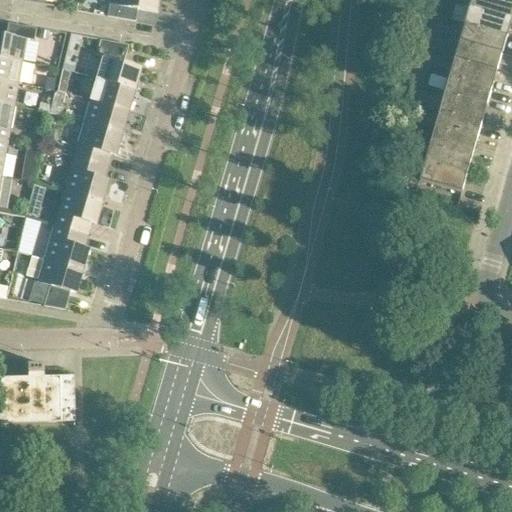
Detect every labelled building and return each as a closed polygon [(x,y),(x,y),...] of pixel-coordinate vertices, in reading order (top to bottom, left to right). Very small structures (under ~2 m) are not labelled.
[(155,12),(157,0),(118,0),(117,7),(110,6),(107,18),(135,23),(138,11),(158,14),(158,13),(155,12)] [(471,0),(470,8),(511,19),(511,0),(471,0)] [(465,25),(507,37),(511,19),(470,8),(465,25)] [(35,41),(37,29),(8,24),(6,36),(0,35),(0,58),(23,63),(27,40),(35,41)] [(465,25),(460,42),(502,55),(507,37),(465,25)] [(124,63),(129,46),(100,41),(97,56),(104,57),(97,81),(134,91),(136,92),(137,91),(135,90),(141,69),(124,63)] [(460,42),(455,60),(497,72),(502,55),(460,42)] [(424,51),(419,68),(428,71),(433,54),(424,51)] [(0,82),(19,85),(23,63),(0,58),(0,82)] [(455,60),(450,77),(492,89),(497,72),(455,60)] [(65,64),(63,71),(72,73),(75,74),(77,68),(65,64)] [(72,73),(63,71),(63,70),(58,93),(66,95),(72,73)] [(450,77),(445,95),(487,107),(492,89),(450,77)] [(46,90),(53,92),(56,81),(48,80),(46,90)] [(97,81),(91,102),(128,113),(134,91),(97,81)] [(0,105),(15,108),(19,85),(0,82),(0,105)] [(414,86),(411,97),(417,99),(420,88),(414,86)] [(54,96),(52,107),(50,115),(62,117),(67,95),(59,93),(54,96)] [(445,95),(440,112),(482,124),(487,107),(445,95)] [(122,134),(128,113),(91,102),(84,124),(121,135),(124,136),(124,135),(122,134)] [(0,141),(8,143),(15,108),(0,105),(0,141)] [(39,112),(50,115),(52,107),(42,105),(39,112)] [(440,112),(435,129),(477,142),(482,124),(440,112)] [(84,124),(74,159),(107,168),(110,156),(115,157),(121,135),(84,124)] [(435,129),(430,147),(472,159),(477,142),(435,129)] [(31,133),(29,144),(40,146),(42,135),(31,133)] [(0,177),(2,178),(8,143),(0,141),(0,177)] [(430,147),(424,165),(467,177),(472,159),(430,147)] [(37,164),(39,152),(27,150),(24,162),(37,164)] [(65,193),(101,204),(104,205),(104,203),(102,203),(108,181),(103,179),(107,168),(74,159),(65,193)] [(462,194),(467,177),(424,165),(419,182),(462,194)] [(65,193),(55,227),(87,237),(90,224),(95,226),(101,204),(65,193)] [(27,219),(24,228),(40,233),(43,224),(27,219)] [(55,227),(45,262),(82,273),(84,273),(84,272),(82,271),(89,249),(84,248),(87,237),(55,227)] [(82,273),(45,262),(32,258),(26,277),(39,281),(38,283),(50,287),(44,307),(65,311),(71,293),(76,294),(82,273)] [(44,378),(44,369),(44,365),(29,366),(29,378),(0,379),(0,424),(75,422),(74,377),(44,378)]
